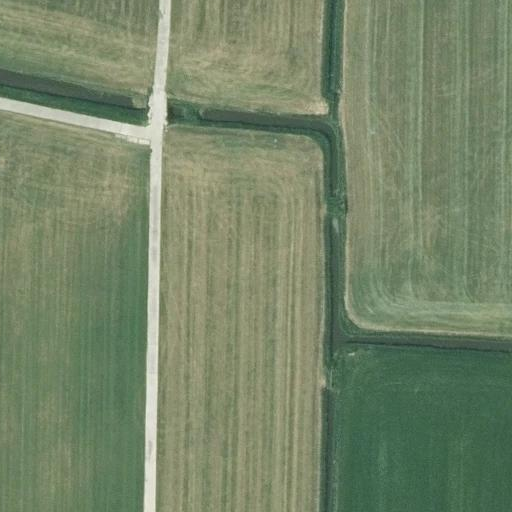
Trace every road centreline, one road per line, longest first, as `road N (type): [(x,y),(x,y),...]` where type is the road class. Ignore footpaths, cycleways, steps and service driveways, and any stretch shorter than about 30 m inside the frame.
road 1 (track): [(162,0),(148,511)]
road 2 (track): [(154,135),(0,104)]
